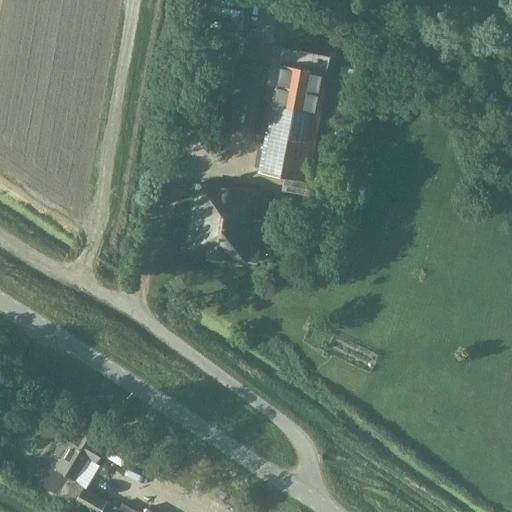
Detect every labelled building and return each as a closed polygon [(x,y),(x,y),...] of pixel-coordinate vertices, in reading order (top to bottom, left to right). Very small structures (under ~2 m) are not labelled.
[(279,65),(256,170),(305,181),(328,75),(279,65)] [(209,103),(234,105),(235,87),(210,85),(209,103)] [(252,219),(256,190),(210,183),(210,187),(192,184),(182,253),(206,256),(208,261),(217,262),(220,259),(255,264),(262,221),(252,219)] [(30,396),(17,402),(25,419),(38,413),(30,396)] [(46,470),(39,483),(73,503),(88,511),(154,511),(144,506),(141,511),(126,511),(106,500),(82,485),(74,479),(86,459),(94,463),(103,447),(96,443),(99,437),(90,431),(79,425),(66,445),(62,443),(58,444),(53,451),(55,456),(59,458),(54,466),(46,470)] [(122,434),(112,449),(132,463),(142,449),(122,434)]
